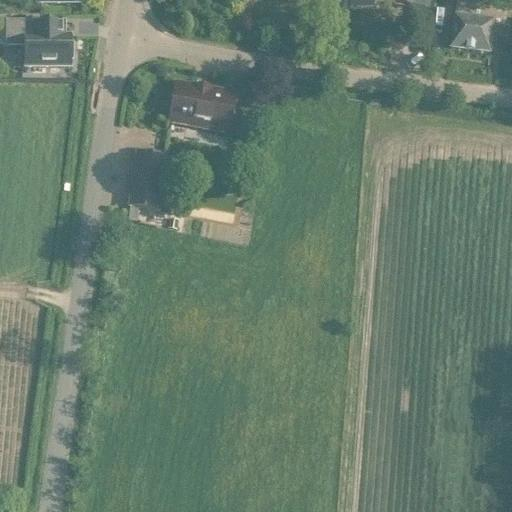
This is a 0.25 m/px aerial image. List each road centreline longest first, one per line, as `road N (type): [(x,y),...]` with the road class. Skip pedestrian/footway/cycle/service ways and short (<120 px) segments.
road 1 (unclassified): [(49,511),(119,39)]
road 2 (residential): [(511,94),(119,39)]
